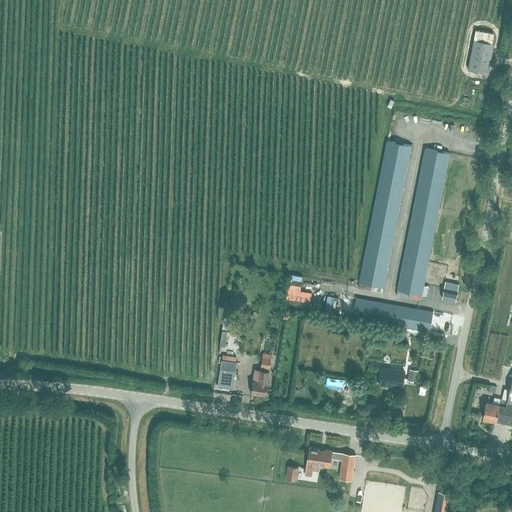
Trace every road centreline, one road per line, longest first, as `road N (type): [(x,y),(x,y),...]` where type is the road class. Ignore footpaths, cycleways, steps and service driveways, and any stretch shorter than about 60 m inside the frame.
road 1 (unclassified): [(441,445),(511,99)]
road 2 (tertiary): [(441,445),(136,397)]
road 3 (tertiary): [(0,384),(136,397)]
